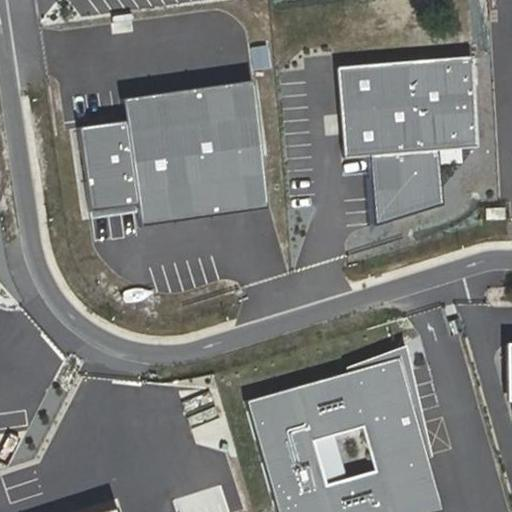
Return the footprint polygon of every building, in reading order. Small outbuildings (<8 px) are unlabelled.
[(467,62),(337,72),(343,156),(368,154),(375,223),(440,203),(435,149),(473,146),(467,62)] [(245,85),(225,88),(244,217),(263,214),(245,85)] [(121,125),(75,132),(87,217),(134,210),(137,233),(244,217),(225,88),(119,104),(121,125)] [(494,200),(476,201),(477,212),(495,211),(494,200)] [(502,352),(511,351),(511,334),(495,335),(496,393),(502,393),(502,352)] [(511,351),(502,352),(502,393),(502,408),(511,408),(511,351)] [(397,361),(243,403),(272,511),(433,511),(439,511),(397,361)]
